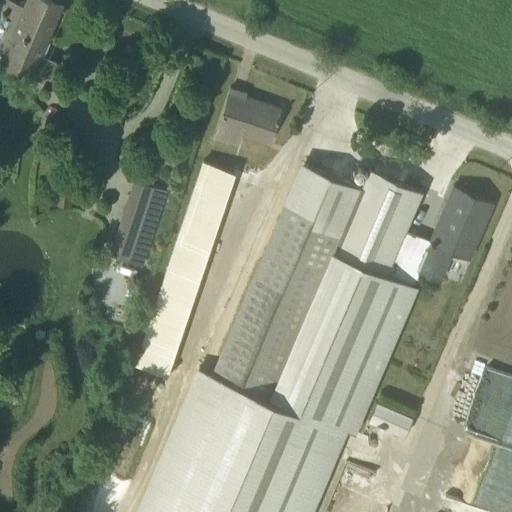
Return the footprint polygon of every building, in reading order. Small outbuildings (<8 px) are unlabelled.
[(45,41),(60,3),(52,0),(26,0),(23,8),(6,0),(0,14),(0,84),(2,84),(3,83),(6,82),(8,79),(13,69),(31,76),(40,56),(43,57),(49,43),(45,41)] [(229,87),(212,138),(237,146),(241,135),(267,144),(279,108),(244,96),(245,93),(229,87)] [(195,365),(132,511),(314,511),(412,284),(386,273),(421,190),(367,167),(359,186),(295,159),(205,370),(195,365)] [(196,280),(233,171),(200,161),(133,363),(165,374),(168,363),(196,280)] [(166,191),(134,180),(108,256),(141,267),(166,191)] [(491,202),(453,186),(416,272),(439,281),(449,257),(465,264),(491,202)] [(373,397),(363,417),(399,434),(409,414),(373,397)]
